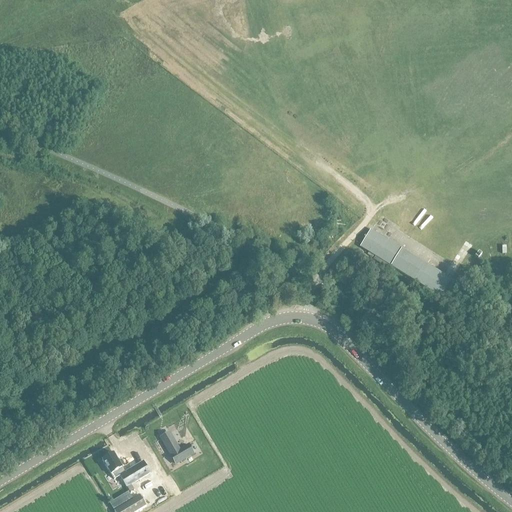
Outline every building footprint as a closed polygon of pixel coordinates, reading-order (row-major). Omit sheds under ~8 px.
[(389,265),(400,247),(368,229),(358,246),(389,265)] [(451,278),(400,247),(389,265),(441,296),(451,278)] [(169,433),(161,438),(176,464),(193,454),(188,445),(179,450),(169,433)] [(117,471),(120,476),(125,473),(122,468),(113,453),(102,460),(111,474),(117,471)] [(143,462),(125,473),(120,476),(133,498),(139,494),(133,484),(150,473),(143,462)] [(110,504),(113,509),(132,498),(128,493),(110,504)] [(114,511),(136,511),(146,506),(140,496),(114,511)]
